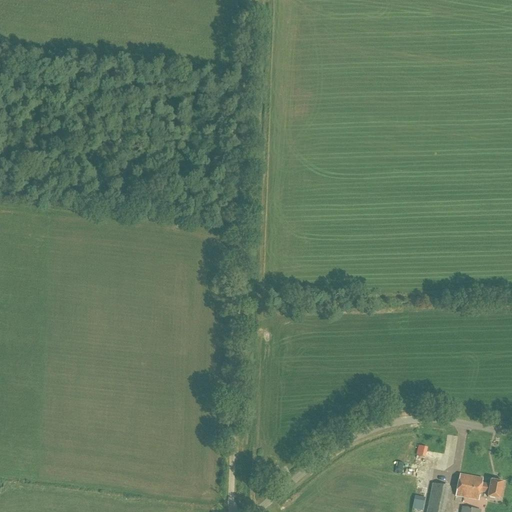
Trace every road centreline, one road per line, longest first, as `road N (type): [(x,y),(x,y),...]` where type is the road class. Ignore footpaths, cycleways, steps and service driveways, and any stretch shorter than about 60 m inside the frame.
road 1 (unclassified): [(232,511),(252,0)]
road 2 (unclassified): [(258,511),(359,434),(421,419),(511,435)]
